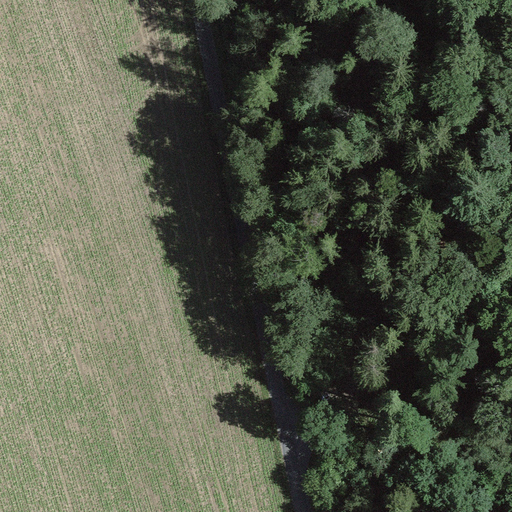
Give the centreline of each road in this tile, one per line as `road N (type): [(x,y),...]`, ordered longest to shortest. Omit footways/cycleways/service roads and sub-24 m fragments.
road 1 (unclassified): [(297,511),(190,0)]
road 2 (track): [(511,304),(281,443)]
